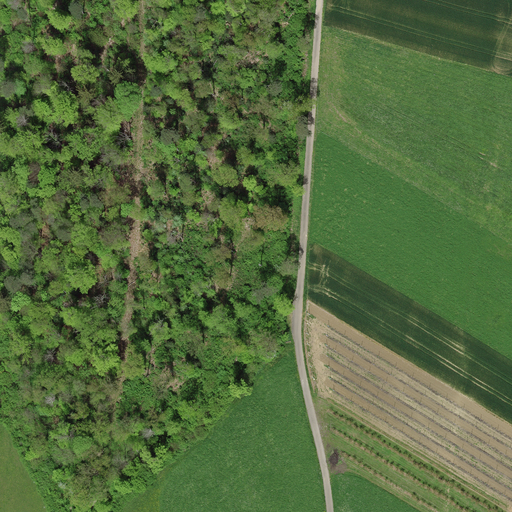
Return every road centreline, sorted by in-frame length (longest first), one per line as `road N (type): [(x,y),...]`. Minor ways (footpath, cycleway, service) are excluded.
road 1 (track): [(322,0),(295,315)]
road 2 (unclassified): [(295,315),(326,511)]
